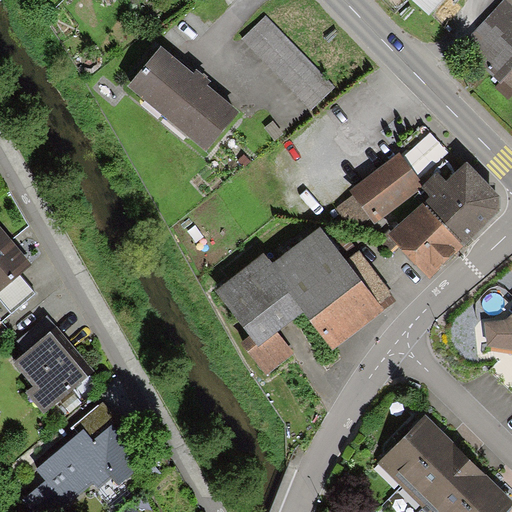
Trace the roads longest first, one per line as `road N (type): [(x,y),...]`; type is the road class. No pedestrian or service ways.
road 1 (residential): [(0,137),(213,511)]
road 2 (secondary): [(341,0),(511,170)]
road 3 (residential): [(399,339),(349,406),(297,511)]
road 4 (residential): [(399,339),(511,453)]
road 5 (residential): [(511,231),(399,339)]
